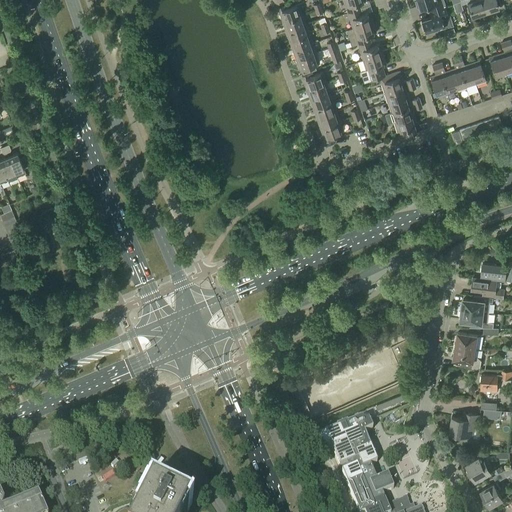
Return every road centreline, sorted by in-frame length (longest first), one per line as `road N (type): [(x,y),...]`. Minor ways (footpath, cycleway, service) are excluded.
road 1 (secondary): [(40,0),(160,323)]
road 2 (secondary): [(511,179),(439,201),(195,308)]
road 3 (residential): [(511,228),(446,258),(421,422),(472,511)]
road 4 (secondary): [(195,308),(127,156),(72,0)]
road 5 (secondary): [(208,338),(511,209)]
road 6 (secondary): [(0,425),(174,351)]
road 7 (tertiary): [(280,511),(208,338)]
road 8 (tertiary): [(174,351),(245,511)]
road 9 (secondary): [(160,323),(0,390)]
